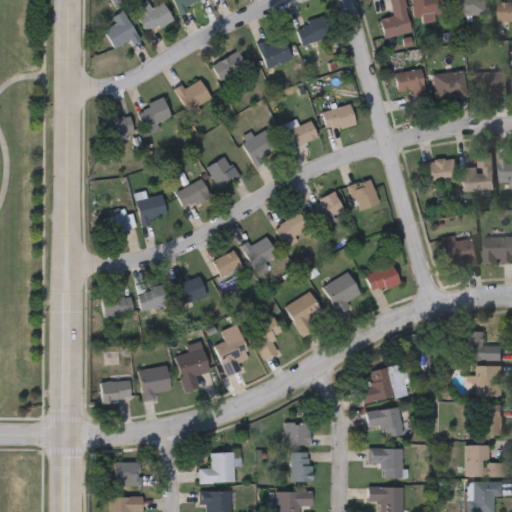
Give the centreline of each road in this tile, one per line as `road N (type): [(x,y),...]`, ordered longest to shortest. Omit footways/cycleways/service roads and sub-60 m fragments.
road 1 (tertiary): [(511,296),(432,305),(378,323),(260,393),(162,428),(0,434)]
road 2 (tertiary): [(66,511),(70,0)]
road 3 (residential): [(511,116),(356,144),(309,163),(202,229),(148,250),(69,257)]
road 4 (residential): [(357,0),(432,305)]
road 5 (residential): [(70,81),(124,75),(270,0)]
road 6 (residential): [(346,511),(348,415),(319,358)]
